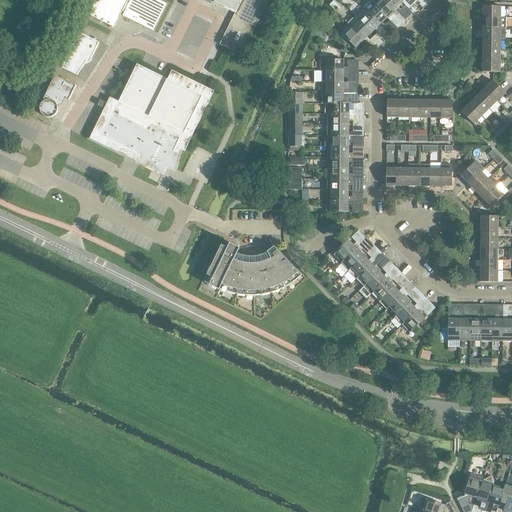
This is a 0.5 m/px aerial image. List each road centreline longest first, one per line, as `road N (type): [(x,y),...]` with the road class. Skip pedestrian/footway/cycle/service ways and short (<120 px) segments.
road 1 (tertiary): [(68,252),(346,385),(420,406),(511,413)]
road 2 (residential): [(378,218),(377,70),(442,0)]
road 3 (residential): [(52,146),(115,51),(134,42),(167,54)]
road 4 (residential): [(511,292),(440,284),(378,218)]
road 5 (residential): [(167,54),(194,68),(217,21),(191,4),(170,47)]
road 6 (residential): [(52,146),(106,165),(184,211)]
